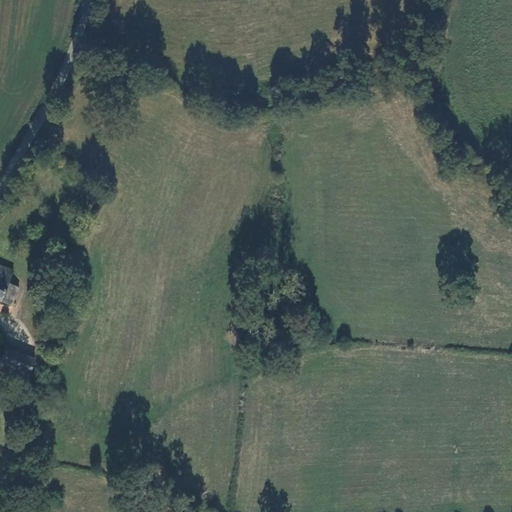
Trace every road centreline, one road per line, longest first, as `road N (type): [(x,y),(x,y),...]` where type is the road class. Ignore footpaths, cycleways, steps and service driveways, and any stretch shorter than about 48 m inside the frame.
road 1 (unclassified): [(87,0),(39,141),(0,205)]
road 2 (track): [(441,0),(428,75),(459,152),(483,175),(511,183)]
